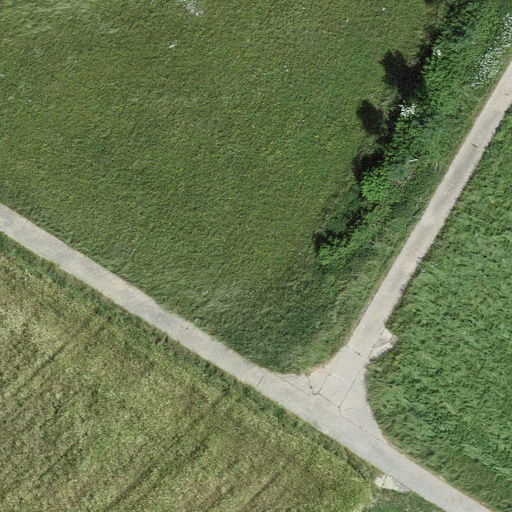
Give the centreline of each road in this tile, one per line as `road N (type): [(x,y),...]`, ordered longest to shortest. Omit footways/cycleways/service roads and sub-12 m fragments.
road 1 (track): [(486,511),(0,211)]
road 2 (track): [(511,66),(314,402)]
